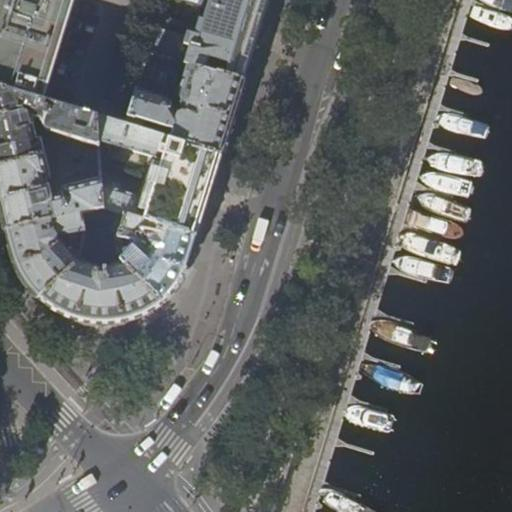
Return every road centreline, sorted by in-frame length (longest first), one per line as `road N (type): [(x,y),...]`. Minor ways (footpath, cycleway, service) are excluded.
road 1 (secondary): [(336,0),(233,334),(176,428),(122,473)]
road 2 (primary): [(122,473),(0,353)]
